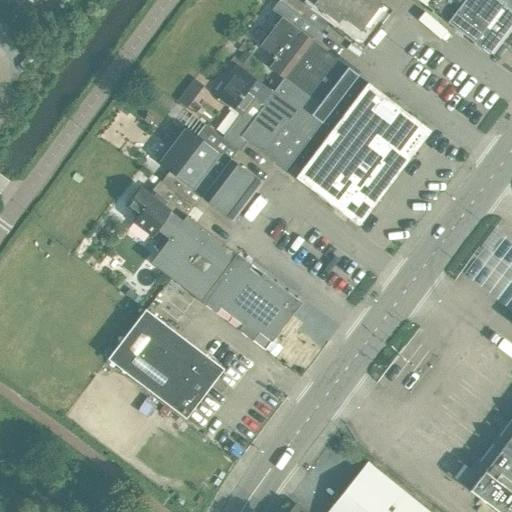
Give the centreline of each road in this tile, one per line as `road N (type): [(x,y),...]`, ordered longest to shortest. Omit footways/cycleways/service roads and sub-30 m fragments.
road 1 (tertiary): [(246,511),(511,156)]
road 2 (unclassified): [(0,228),(169,0)]
